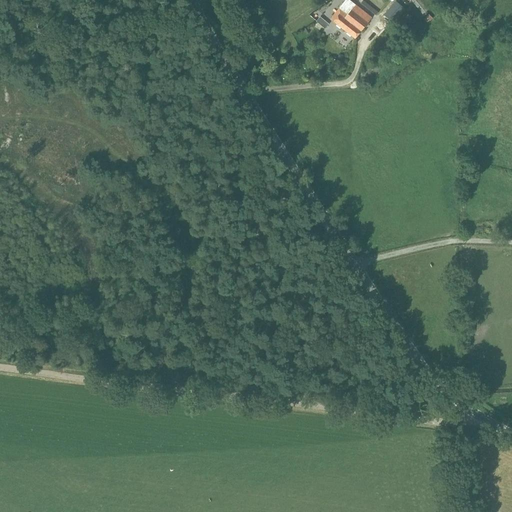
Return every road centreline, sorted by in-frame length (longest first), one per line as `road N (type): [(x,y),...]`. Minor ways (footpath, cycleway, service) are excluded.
road 1 (unclassified): [(511,434),(476,413),(407,339),(257,113),(196,0)]
road 2 (track): [(476,413),(0,368)]
